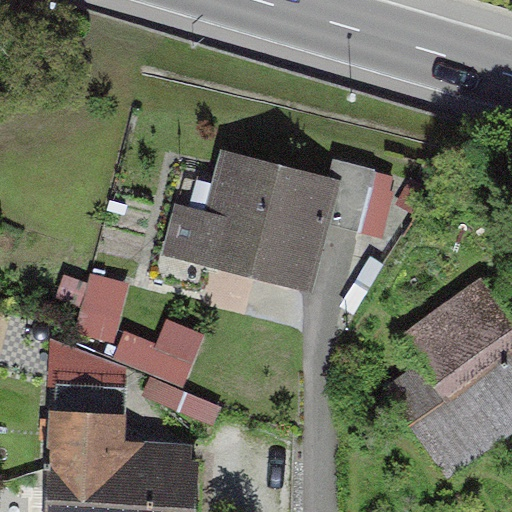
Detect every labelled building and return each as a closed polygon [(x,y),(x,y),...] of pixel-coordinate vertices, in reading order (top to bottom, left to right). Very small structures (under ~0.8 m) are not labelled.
[(313,289),(349,170),(243,138),(225,198),(190,188),(173,246),(313,289)] [(132,286),(95,274),(77,333),(114,344),(132,286)] [(373,368),(455,475),(511,432),(511,312),(487,280),(373,368)] [(134,326),(122,355),(188,384),(201,355),(134,326)] [(54,412),(54,511),(221,511),(221,456),(145,456),(145,412),(54,412)]
